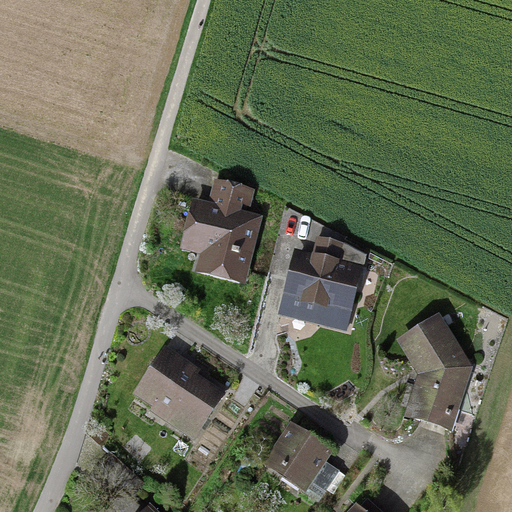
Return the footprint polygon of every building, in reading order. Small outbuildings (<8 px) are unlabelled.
[(255,189),(215,178),(209,201),(194,197),(181,246),(202,252),(197,270),(245,283),(263,215),(249,211),(255,189)] [(312,252),(295,247),(278,314),(348,331),(364,265),(340,259),(344,243),(316,236),(312,252)] [(439,313),(396,339),(417,373),(404,415),(419,420),(453,431),(460,410),(473,367),(439,313)] [(201,369),(165,345),(132,393),(152,406),(149,410),(194,440),(226,392),(198,373),(201,369)] [(334,452),(290,422),(263,462),(307,491),(334,452)] [(366,511),(360,505),(357,502),(346,511),(366,511)]
